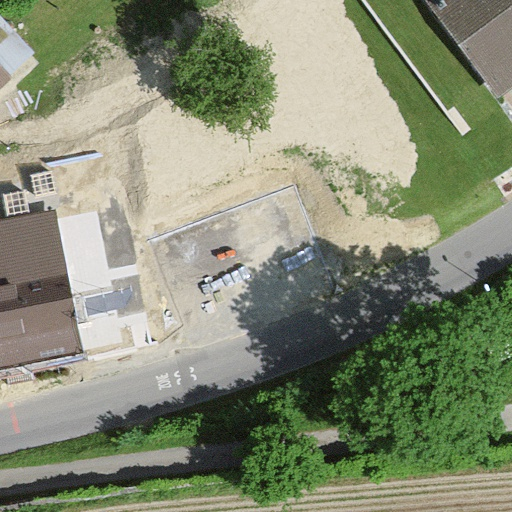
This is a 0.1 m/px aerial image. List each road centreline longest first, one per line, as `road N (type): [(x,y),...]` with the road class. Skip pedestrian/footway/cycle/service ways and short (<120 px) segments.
road 1 (unclassified): [(511,239),(372,312),(206,378),(0,433)]
road 2 (track): [(0,485),(511,418)]
